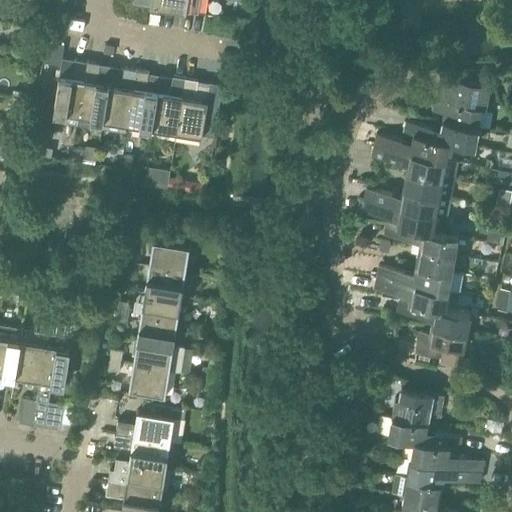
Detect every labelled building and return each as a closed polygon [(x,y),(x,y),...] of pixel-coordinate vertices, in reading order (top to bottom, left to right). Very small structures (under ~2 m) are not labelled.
[(136,0),(136,1),(186,9),(187,0),(136,0)] [(151,10),(150,20),(160,22),(161,11),(151,10)] [(21,14),(20,23),(29,25),(30,16),(21,14)] [(53,30),(44,28),(42,38),(52,40),(53,30)] [(57,43),(43,60),(43,61),(61,64),(62,58),(65,44),(57,43)] [(61,64),(60,74),(53,118),(78,122),(88,61),(76,59),(76,60),(62,58),(61,64)] [(103,126),(112,68),(99,67),(100,63),(88,61),(78,122),(103,126)] [(103,126),(127,130),(128,122),(137,69),(126,68),(125,70),(112,68),(103,126)] [(149,75),(149,71),(137,69),(128,122),(153,126),(161,77),(149,75)] [(175,75),(174,80),(161,77),(153,126),(178,130),(186,77),(175,75)] [(224,82),(211,80),(210,86),(197,84),(198,79),(186,77),(178,130),(207,135),(207,133),(216,134),(219,112),(224,82)] [(461,81),(459,93),(437,89),(433,110),(444,112),(442,121),(478,127),(481,110),(485,110),(488,93),(484,86),(461,81)] [(404,133),(413,134),(449,141),(475,145),(478,127),(442,121),(441,129),(431,128),(432,125),(406,121),(404,133)] [(377,134),(375,145),(445,159),(449,141),(413,134),(412,143),(402,141),(403,139),(377,134)] [(408,161),(407,170),(442,177),(454,179),(457,161),(445,159),(375,145),(373,157),(398,162),(399,160),(408,161)] [(74,146),(72,154),(84,156),(85,148),(74,146)] [(153,184),(162,185),(167,186),(169,177),(170,169),(146,165),(146,167),(144,178),(143,182),(153,184)] [(407,170),(403,188),(439,195),(438,196),(450,198),(454,179),(442,177),(407,170)] [(169,177),(167,186),(168,186),(168,187),(185,190),(186,180),(169,177)] [(500,186),(497,203),(508,205),(509,205),(511,191),(511,188),(500,186)] [(439,195),(403,188),(402,197),(392,195),(393,193),(367,188),(365,200),(435,213),(447,215),(450,198),(438,196),(439,195)] [(444,233),(447,215),(435,213),(365,200),(362,211),(388,216),(389,214),(398,216),(397,224),(444,233)] [(415,237),(421,238),(419,247),(454,254),(458,236),(444,233),(397,224),(387,222),(385,234),(415,239),(415,237)] [(149,263),(185,269),(189,244),(154,238),(149,263)] [(454,254),(419,247),(416,265),(451,272),(454,254)] [(138,250),(127,248),(126,252),(125,259),(137,261),(138,250)] [(124,267),(123,271),(135,273),(137,261),(125,259),(124,267)] [(185,269),(149,263),(145,288),(181,294),(185,269)] [(405,269),(405,270),(379,265),(377,276),(448,290),(459,292),(463,274),(451,272),(416,265),(415,271),(405,269)] [(411,292),(409,301),(444,308),(448,290),(377,276),(375,288),(406,294),(406,292),(411,292)] [(22,278),(21,286),(30,287),(31,280),(22,278)] [(181,294),(145,288),(142,312),(177,318),(181,294)] [(510,290),(501,288),(497,308),(506,310),(510,290)] [(117,308),(129,310),(131,298),(119,296),(117,308)] [(399,299),(397,311),(427,316),(427,314),(433,315),(431,324),(467,331),(470,312),(444,308),(409,301),(399,299)] [(115,320),(127,322),(129,310),(117,308),(115,320)] [(177,318),(142,312),(137,337),(173,343),(177,318)] [(49,319),(47,331),(41,370),(39,379),(36,400),(32,424),(44,426),(50,388),(47,387),(48,380),(64,383),(72,335),(74,323),(49,319)] [(0,372),(15,375),(23,327),(0,323),(0,372)] [(441,356),(443,346),(463,349),(467,331),(431,324),(430,333),(419,331),(415,351),(441,356)] [(23,327),(15,375),(39,379),(41,370),(47,331),(23,327)] [(169,367),(180,369),(184,345),(173,343),(137,337),(134,361),(169,367)] [(123,348),(111,346),(109,357),(121,359),(123,348)] [(360,355),(352,367),(358,371),(368,379),(377,366),(361,354),(360,355)] [(121,359),(109,357),(107,369),(119,371),(121,359)] [(129,386),(165,392),(169,367),(134,361),(129,386)] [(400,387),(398,398),(394,397),(391,416),(426,423),(428,414),(439,416),(443,395),(409,389),(400,387)] [(36,400),(25,398),(21,422),(32,424),(36,400)] [(186,419),(188,408),(144,400),(142,410),(138,409),(136,425),(118,422),(116,433),(169,442),(173,417),(186,419)] [(435,431),(434,433),(425,431),(426,423),(391,416),(388,434),(413,439),(449,446),(458,448),(461,436),(435,431)] [(345,426),(343,438),(347,438),(353,439),(354,427),(348,426),(345,426)] [(131,456),(130,459),(130,461),(165,466),(169,442),(116,433),(114,444),(132,447),(131,456)] [(447,454),(449,446),(413,439),(410,457),(481,470),(483,459),(457,454),(457,456),(447,454)] [(110,468),(108,482),(162,490),(165,466),(130,461),(130,459),(116,457),(114,469),(110,468)] [(481,470),(410,457),(407,475),(442,482),(444,473),(453,475),(453,477),(479,482),(481,470)] [(392,491),(403,493),(439,500),(442,482),(407,475),(395,473),(392,491)] [(158,511),(162,490),(108,482),(106,494),(124,497),(122,508),(122,509),(141,511),(158,511)] [(403,493),(400,511),(402,511),(467,511),(447,508),(447,510),(437,509),(439,500),(403,493)]
